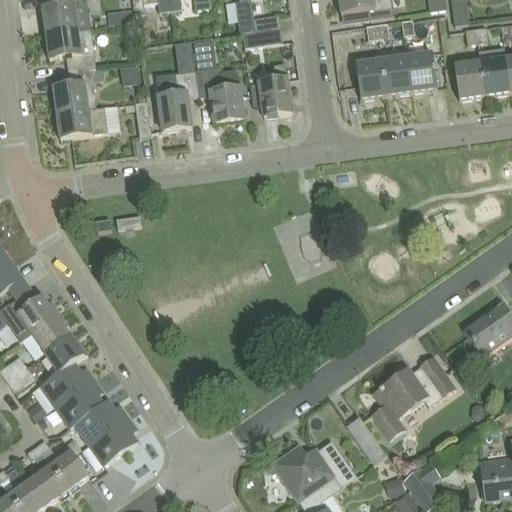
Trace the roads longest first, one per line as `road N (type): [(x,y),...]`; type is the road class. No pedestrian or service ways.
road 1 (unclassified): [(201,473),(511,250)]
road 2 (residential): [(201,473),(23,189)]
road 3 (residential): [(23,189),(332,152)]
road 4 (residential): [(332,152),(511,128)]
road 5 (residential): [(332,152),(307,0)]
road 6 (residential): [(23,189),(0,41)]
